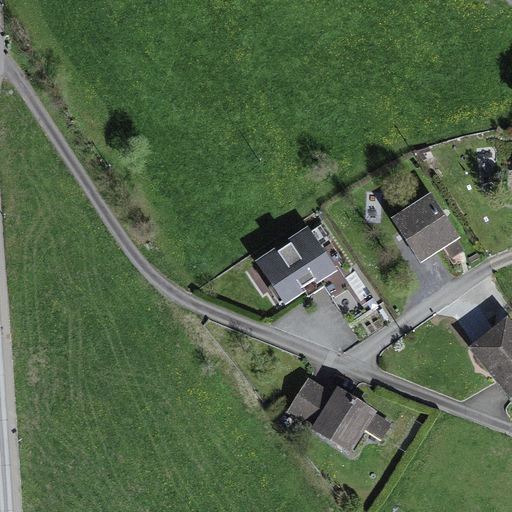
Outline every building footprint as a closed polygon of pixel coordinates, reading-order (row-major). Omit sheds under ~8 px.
[(460,239),(431,195),(391,220),(420,265),(460,239)] [(308,227),(254,262),(285,307),(338,271),(308,227)] [(511,322),(508,318),(469,349),(511,402),(511,322)] [(311,430),(334,395),(308,379),(286,415),(311,430)] [(334,395),(311,430),(351,455),(366,431),(382,441),(393,423),(338,389),(334,395)]
